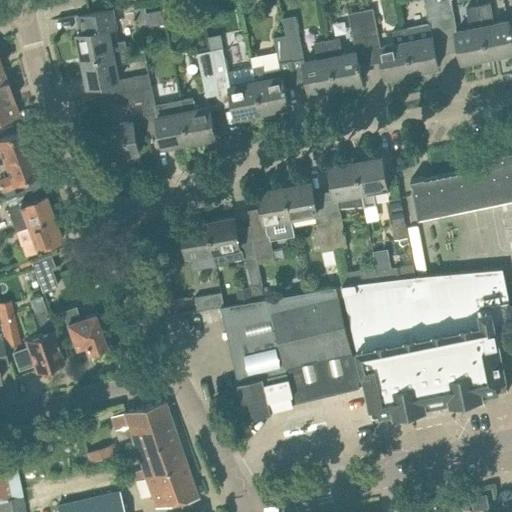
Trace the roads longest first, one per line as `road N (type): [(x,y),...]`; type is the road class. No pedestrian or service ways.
road 1 (residential): [(511,97),(308,137),(103,226)]
road 2 (tertiary): [(241,509),(378,482),(402,465),(511,442)]
road 3 (residential): [(103,226),(44,85),(25,14)]
road 4 (residential): [(0,414),(172,369)]
road 5 (residential): [(172,369),(103,226)]
road 6 (residential): [(241,509),(172,369)]
